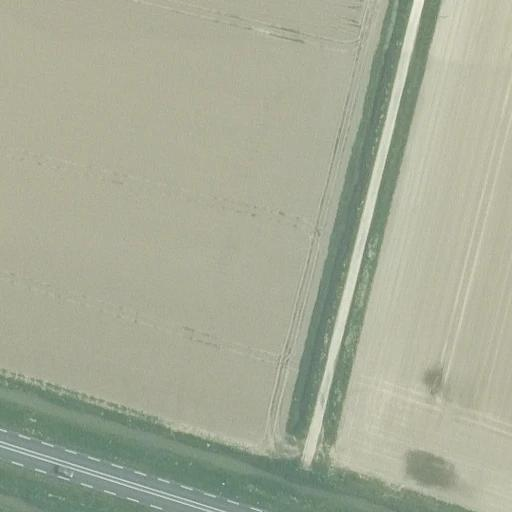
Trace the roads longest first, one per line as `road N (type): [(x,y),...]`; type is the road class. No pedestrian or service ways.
road 1 (track): [(303,467),(417,0)]
road 2 (primary): [(211,511),(0,445)]
